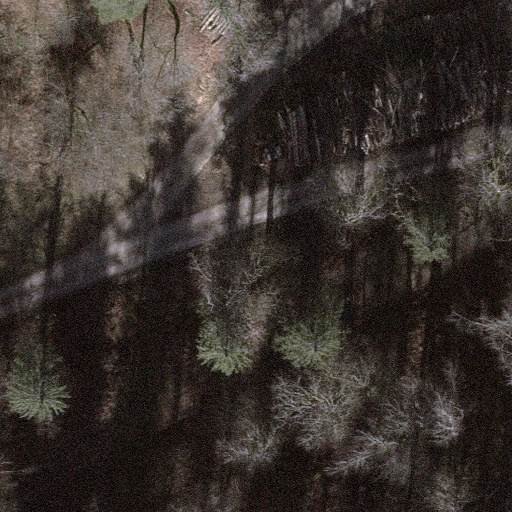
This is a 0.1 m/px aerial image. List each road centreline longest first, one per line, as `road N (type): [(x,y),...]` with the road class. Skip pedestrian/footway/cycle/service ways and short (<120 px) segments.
road 1 (track): [(0,505),(511,207)]
road 2 (track): [(511,134),(114,254),(0,297)]
road 3 (track): [(114,254),(321,11),(347,0)]
